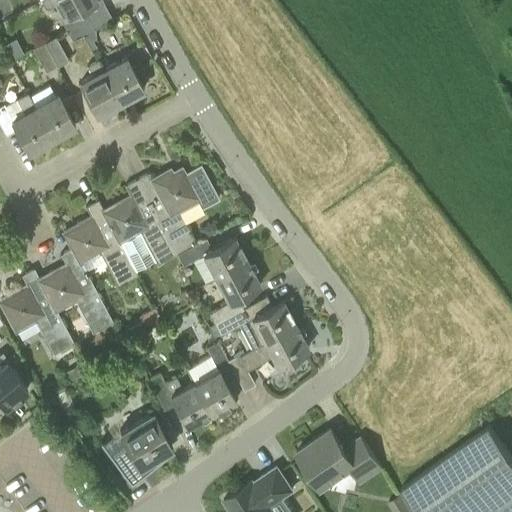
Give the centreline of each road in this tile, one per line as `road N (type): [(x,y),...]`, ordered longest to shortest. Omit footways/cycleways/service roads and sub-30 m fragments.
road 1 (residential): [(174,493),(337,375),(357,335),(198,96)]
road 2 (residential): [(27,186),(198,96)]
